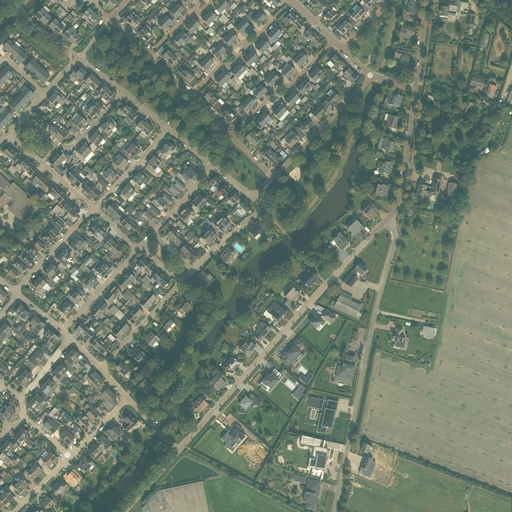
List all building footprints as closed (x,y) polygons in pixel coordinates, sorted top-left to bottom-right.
[(118,2),(115,0),(111,0),(106,5),(111,10),(118,2)] [(142,10),(144,8),(146,6),(147,7),(151,2),(148,0),(142,0),(141,0),(139,0),(136,4),(139,8),(142,10)] [(181,3),(177,0),(173,0),(178,5),(174,9),(180,14),(184,10),(179,5),(181,3)] [(223,0),(221,0),(218,4),(224,9),(228,5),(223,0)] [(323,9),(325,11),(330,6),(327,4),(325,6),(323,4),(325,2),(323,0),(322,0),(316,6),(318,8),(316,9),(320,12),(323,9)] [(370,7),(373,4),(369,0),(365,0),(364,2),(365,3),(362,6),(368,12),(371,8),(370,7)] [(409,0),(406,13),(409,14),(414,15),(416,8),(415,8),(417,2),(415,1),(415,0),(409,0)] [(448,18),(449,16),(456,17),(457,13),(460,13),(461,2),(455,1),(455,4),(452,4),(448,4),(446,5),(446,8),(441,7),(440,17),(444,17),(443,21),(448,22),(448,18)] [(224,9),(218,4),(214,8),(220,13),(224,9)] [(35,16),(40,21),(47,14),(50,11),(46,7),(44,7),(43,6),(40,9),(39,8),(36,12),(38,14),(35,16)] [(329,18),(330,20),(337,14),(335,11),(333,13),(331,11),(333,9),(330,6),(325,11),(328,13),(324,17),(327,20),(329,18)] [(359,7),(354,12),(360,17),(363,14),(364,15),(368,12),(362,6),(359,8),(359,7)] [(176,18),(180,14),(174,9),(170,13),(164,7),(162,9),(170,16),(171,14),(176,18)] [(87,20),(94,13),(90,9),(87,11),(85,9),(80,14),(87,20)] [(168,18),(170,16),(162,9),(160,11),(166,17),(162,21),(168,26),(172,22),(168,18)] [(216,17),(211,11),(206,16),(212,21),(216,17)] [(260,12),(256,16),(262,22),(266,18),(260,12)] [(351,17),(348,19),(354,25),(358,22),(357,21),(360,17),(354,12),(350,16),(351,17)] [(94,13),(87,20),(92,25),(89,27),(92,29),(98,22),(96,20),(99,18),(94,13)] [(126,21),(129,24),(135,19),(131,14),(130,15),(127,13),(122,19),(125,22),(126,21)] [(291,13),(286,18),(288,20),(288,24),(291,26),(293,24),(299,18),(296,15),(295,16),(291,13)] [(47,14),(40,21),(44,25),(51,18),(47,14)] [(226,23),(228,21),(229,20),(223,14),(220,17),(226,23)] [(206,16),(202,20),(208,26),(212,21),(206,16)] [(257,26),(262,22),(256,16),(252,21),(257,26)] [(220,17),(218,20),(224,25),(226,23),(220,17)] [(299,18),(293,24),(297,27),(296,28),(299,30),(295,35),(297,37),(301,33),(306,29),(303,26),(304,25),(301,22),(302,21),(299,18)] [(345,21),(341,25),(347,31),(350,27),(351,28),(354,25),(348,19),(347,18),(344,20),(345,21)] [(132,29),(135,32),(141,26),(139,24),(139,23),(135,19),(129,24),(133,28),(132,29)] [(55,20),(49,27),(53,31),(60,24),(55,20)] [(190,24),(196,30),(200,25),(194,20),(190,24)] [(244,20),(244,21),(240,25),(245,30),(250,26),(244,20)] [(498,22),(489,20),(487,27),(493,28),(494,25),(497,26),(498,22)] [(164,31),(168,26),(162,21),(158,25),(164,31)] [(64,28),(60,24),(53,31),(58,36),(64,28)] [(196,30),(190,24),(186,28),(192,34),(196,30)] [(236,29),(241,35),(245,30),(240,25),(236,29)] [(343,34),(347,31),(341,25),(333,33),(338,38),(339,37),(341,39),(344,35),(343,34)] [(140,34),(143,38),(149,32),(144,28),(143,28),(141,26),(135,32),(139,35),(140,34)] [(411,39),(412,39),(412,35),(413,35),(415,29),(402,26),(400,32),(402,33),(401,37),(411,39)] [(63,35),(68,40),(75,33),(77,31),(73,27),(71,29),(70,28),(63,35)] [(272,32),(277,38),(282,33),(276,28),(272,32)] [(306,29),(301,33),(307,39),(308,38),(311,41),(317,35),(313,32),(312,33),(309,30),(308,31),(306,29)] [(18,33),(17,32),(15,30),(8,37),(11,39),(13,36),(14,37),(18,33)] [(153,36),(149,32),(143,38),(147,41),(145,42),(149,46),(155,40),(153,37),(153,36)] [(182,32),(178,36),(184,42),(188,38),(182,32)] [(272,32),(267,36),(273,42),(277,38),(272,32)] [(82,39),(75,33),(68,40),(72,44),(75,42),(77,44),(82,39)] [(232,33),(228,37),(233,42),(238,38),(232,33)] [(489,35),(483,34),(482,41),(481,44),(486,45),(487,41),(489,42),(490,38),(488,38),(489,35)] [(229,47),(233,42),(228,37),(226,35),(222,39),(224,41),(223,41),(229,47)] [(317,35),(311,41),(315,44),(314,45),(317,48),(322,43),(319,39),(320,38),(317,35)] [(179,46),(184,42),(178,36),(174,40),(179,46)] [(198,40),(194,36),(192,38),(197,43),(200,45),(204,41),(201,38),(198,40)] [(7,51),(14,45),(9,40),(3,47),(7,51)] [(264,40),(260,44),(265,50),(270,46),(264,40)] [(220,45),(218,43),(217,43),(214,47),(216,49),(221,55),(226,50),(220,45)] [(265,50),(260,44),(255,49),(261,54),(265,50)] [(7,51),(12,55),(18,49),(14,45),(7,51)] [(271,56),(275,59),(275,60),(279,56),(281,53),(279,51),(274,46),(271,48),(275,52),(271,56)] [(312,54),(308,51),(305,47),(302,50),(309,57),(312,54)] [(18,49),(12,55),(16,59),(23,53),(18,49)] [(167,61),(172,55),(168,51),(167,52),(165,49),(159,55),(162,59),(163,58),(167,61)] [(217,59),(221,55),(216,49),(211,53),(217,59)] [(400,63),(399,68),(406,70),(409,57),(406,56),(407,52),(396,50),(394,57),(401,59),(400,63)] [(252,52),(248,56),(253,62),(258,58),(252,52)] [(334,66),(340,60),(336,56),(337,55),(334,52),(328,58),(330,60),(329,61),(334,66)] [(23,53),(16,59),(21,64),(27,57),(23,53)] [(297,57),(303,63),(307,59),(302,53),(297,57)] [(172,55),(167,61),(170,65),(169,66),(173,69),(179,63),(176,61),(177,60),(172,55)] [(253,62),(248,56),(243,61),(249,66),(251,65),(253,67),(255,64),(253,62)] [(208,57),(204,61),(209,67),(214,63),(208,57)] [(299,67),(303,63),(297,57),(293,62),(299,67)] [(30,71),(36,64),(32,60),(26,67),(30,71)] [(205,71),(209,67),(204,61),(200,65),(195,60),(193,62),(195,65),(200,69),(201,68),(205,71)] [(340,60),(334,66),(337,68),(335,70),(339,74),(341,71),(347,65),(344,62),(343,63),(340,60)] [(180,68),(180,69),(177,73),(180,76),(181,75),(185,78),(190,73),(193,70),(185,63),(180,68)] [(30,71),(35,75),(41,69),(36,64),(30,71)] [(240,64),(236,69),(242,74),(246,70),(248,72),(251,76),(253,73),(250,70),(245,66),(243,67),(240,64)] [(290,65),(285,69),(291,75),(295,71),(290,65)] [(347,79),(348,79),(353,73),(349,70),(351,69),(347,65),(341,71),(344,74),(343,74),(345,76),(342,78),(345,81),(347,79)] [(6,68),(1,73),(8,79),(12,75),(6,68)] [(313,73),(319,78),(323,74),(317,68),(313,73)] [(39,79),(45,73),(41,69),(35,75),(39,79)] [(71,75),(76,81),(80,84),(84,80),(82,78),(86,74),(81,69),(77,73),(75,71),(71,75)] [(242,74),(236,69),(231,73),(237,79),(242,74)] [(291,75),(285,69),(281,74),(287,79),(291,75)] [(48,70),(45,73),(39,79),(44,83),(50,77),(48,75),(50,72),(48,70)] [(232,80),(229,78),(230,78),(224,72),(219,77),(225,82),(227,84),(232,80)] [(8,79),(1,73),(0,74),(0,79),(4,83),(8,79)] [(190,73),(185,78),(188,82),(187,83),(190,86),(193,83),(195,85),(198,82),(194,78),(195,77),(190,73)] [(273,73),(269,78),(275,83),(279,79),(273,73)] [(313,73),(309,77),(314,83),(319,78),(313,73)] [(353,73),(348,79),(352,83),(353,82),(355,85),(361,79),(357,75),(356,76),(353,73)] [(89,87),(96,79),(92,75),(85,82),(86,83),(84,85),(88,88),(89,87)] [(225,82),(219,77),(215,81),(221,87),(225,82)] [(271,87),(275,83),(269,78),(265,82),(271,87)] [(101,83),(96,79),(89,87),(88,88),(92,91),(88,95),(91,98),(93,96),(95,93),(96,92),(94,90),(101,83)] [(473,79),(471,84),(483,87),(485,81),(473,79)] [(301,85),(307,91),(311,86),(305,81),(301,85)] [(492,96),(496,97),(499,88),(493,86),(494,84),(491,82),(486,96),(492,98),(492,96)] [(257,90),(263,95),(267,91),(261,85),(257,90)] [(301,85),(297,89),(302,95),(307,91),(301,85)] [(100,88),(96,92),(95,93),(93,96),(94,97),(98,97),(100,95),(103,98),(109,90),(105,86),(102,90),(100,88)] [(334,93),(330,97),(335,103),(339,99),(340,100),(345,95),(342,91),(337,86),(332,91),(334,93)] [(23,93),(29,99),(34,94),(27,88),(23,93)] [(205,98),(208,102),(214,96),(207,89),(200,96),(204,99),(205,98)] [(114,95),(109,90),(103,98),(107,102),(114,95)] [(263,95),(257,90),(253,94),(259,100),(263,95)] [(19,97),(25,103),(29,99),(23,93),(19,97)] [(55,93),(51,96),(59,104),(62,100),(63,101),(66,98),(61,94),(58,96),(55,93)] [(293,93),(289,97),(295,103),(299,98),(293,93)] [(384,103),(387,103),(387,104),(390,105),(399,107),(402,97),(399,96),(399,95),(398,95),(398,96),(390,93),(388,99),(385,98),(384,103)] [(50,102),(47,105),(53,110),(56,112),(58,110),(57,109),(61,105),(59,104),(51,96),(48,100),(50,102)] [(216,111),(222,105),(218,101),(218,100),(214,96),(208,102),(212,105),(211,106),(216,111)] [(15,102),(21,108),(25,103),(19,97),(15,102)] [(245,102),(251,107),(255,103),(249,97),(245,102)] [(295,103),(289,97),(285,101),(290,107),(295,103)] [(335,103),(330,97),(325,101),(322,103),(330,110),(333,107),(332,106),(335,103)] [(85,104),(88,107),(95,114),(99,110),(97,108),(99,106),(97,104),(93,100),(90,102),(88,101),(85,104)] [(21,108),(15,102),(10,106),(17,112),(21,108)] [(247,112),(251,107),(245,102),(241,106),(247,112)] [(484,110),(486,108),(490,109),(489,112),(490,112),(488,115),(485,116),(486,121),(494,120),(494,115),(490,115),(491,113),(494,113),(496,107),(492,106),(492,105),(485,102),(481,105),(484,110)] [(321,106),(316,111),(322,116),(325,113),(327,114),(330,110),(322,103),(320,105),(321,106)] [(121,112),(123,114),(126,117),(133,110),(130,107),(129,108),(126,106),(124,109),(122,107),(123,105),(117,111),(120,114),(121,112)] [(281,105),(277,109),(283,115),(287,111),(281,105)] [(83,110),(81,112),(86,117),(88,115),(92,118),(95,114),(88,107),(84,111),(83,110)] [(226,119),(231,113),(227,109),(226,109),(224,107),(218,113),(221,117),(223,116),(226,119)] [(278,119),(283,115),(277,109),(273,114),(278,119)] [(135,119),(136,118),(137,116),(135,114),(136,113),(133,110),(126,117),(132,122),(130,124),(133,126),(137,121),(135,119)] [(13,117),(11,115),(6,111),(2,115),(9,121),(11,120),(10,119),(13,117)] [(322,116),(316,111),(312,115),(313,116),(310,118),(316,124),(320,121),(319,120),(322,116)] [(39,124),(46,117),(40,112),(34,119),(39,124)] [(84,119),(86,117),(81,112),(79,115),(80,116),(76,120),(84,127),(87,123),(84,119)] [(231,113),(226,119),(229,122),(228,124),(232,127),(238,121),(235,118),(236,118),(231,113)] [(271,119),(265,113),(261,117),(267,123),(271,119)] [(9,121),(2,115),(0,117),(0,121),(5,125),(7,123),(8,123),(9,121)] [(306,122),(303,124),(309,130),(312,126),(313,127),(316,124),(310,118),(308,115),(304,119),(306,122)] [(385,126),(389,128),(396,130),(399,118),(388,115),(385,126)] [(46,117),(39,124),(45,130),(51,123),(46,117)] [(261,117),(257,122),(262,127),(267,123),(261,117)] [(76,120),(74,122),(72,119),(71,119),(67,123),(72,127),(76,131),(78,128),(80,130),(84,127),(76,120)] [(107,120),(104,124),(111,131),(115,127),(116,128),(118,126),(113,121),(111,123),(107,120)] [(137,121),(133,126),(135,128),(136,127),(142,132),(149,125),(145,122),(144,123),(142,121),(141,122),(140,123),(137,121)] [(58,123),(54,127),(49,132),(55,137),(62,130),(63,128),(59,123),(58,123)] [(111,131),(104,124),(100,128),(104,131),(102,134),(107,138),(109,136),(108,135),(111,131)] [(305,133),(309,130),(303,124),(299,129),(297,127),(295,129),(303,138),(306,134),(305,133)] [(149,125),(142,132),(147,136),(144,139),(148,142),(151,139),(150,139),(153,136),(151,133),(153,131),(150,129),(152,128),(149,125)] [(294,133),(290,138),(295,143),(299,140),(300,141),(303,138),(295,129),(293,132),(294,133)] [(62,130),(55,137),(61,142),(67,135),(62,130)] [(250,142),(255,137),(251,132),(250,133),(248,131),(242,137),(245,140),(246,139),(250,142)] [(92,136),(100,143),(103,140),(104,141),(107,138),(102,134),(99,136),(96,132),(92,136)] [(102,146),(100,143),(92,136),(89,140),(92,144),(90,146),(95,150),(96,152),(99,149),(102,146)] [(255,137),(250,142),(253,146),(252,147),(256,150),(261,144),(259,142),(260,141),(255,137)] [(287,142),(284,145),(290,151),(293,148),(292,147),(295,143),(290,138),(286,141),(287,142)] [(385,151),(393,153),(396,143),(388,141),(388,139),(384,138),(381,148),(385,150),(385,151)] [(133,144),(129,148),(137,154),(140,151),(140,150),(142,148),(134,140),(132,143),(133,144)] [(166,144),(162,148),(170,155),(176,148),(169,143),(167,145),(166,144)] [(84,145),(80,149),(88,156),(91,152),(93,153),(95,150),(90,146),(88,148),(84,145)] [(9,159),(15,152),(10,147),(8,148),(6,146),(1,152),(9,159)] [(122,153),(127,157),(130,155),(133,158),(137,154),(129,148),(126,151),(125,150),(122,153)] [(162,155),(160,157),(165,162),(166,163),(169,161),(167,160),(171,156),(170,155),(162,148),(159,152),(162,155)] [(266,148),(260,154),(263,158),(264,156),(268,160),(273,154),(269,150),(268,150),(266,148)] [(76,156),(79,159),(83,163),(86,160),(84,159),(88,156),(80,149),(77,152),(78,154),(76,156)] [(59,151),(54,157),(61,163),(66,158),(59,151)] [(21,157),(15,152),(9,159),(14,164),(21,157)] [(73,153),(70,156),(77,162),(79,160),(79,159),(76,156),(73,153)] [(121,156),(118,160),(125,167),(128,163),(125,160),(127,157),(122,153),(120,156),(121,156)] [(181,153),(177,158),(175,160),(178,163),(184,156),(181,153)] [(282,159),(278,156),(277,155),(276,157),(273,154),(268,160),(266,161),(270,165),(273,168),(282,159)] [(150,160),(158,167),(160,169),(164,165),(163,164),(165,162),(160,157),(158,160),(154,156),(150,160)] [(61,163),(54,157),(49,162),(56,168),(55,169),(57,171),(60,167),(58,166),(61,163)] [(18,163),(15,167),(10,172),(13,175),(17,170),(19,171),(21,168),(25,171),(32,164),(26,159),(20,165),(18,163)] [(82,162),(79,160),(77,162),(74,165),(77,168),(82,162)] [(114,164),(113,163),(111,165),(118,172),(121,170),(121,171),(125,167),(118,160),(114,164)] [(161,170),(160,169),(158,167),(150,160),(147,164),(148,165),(145,167),(153,174),(156,172),(158,173),(161,170)] [(182,169),(184,171),(193,178),(195,176),(196,177),(198,175),(194,172),(196,169),(188,162),(182,169)] [(379,172),(389,175),(389,173),(390,174),(392,169),(391,169),(392,164),(385,162),(385,164),(379,162),(377,169),(380,169),(379,172)] [(32,164),(25,171),(30,176),(37,169),(32,164)] [(103,170),(106,173),(113,179),(117,176),(116,175),(118,172),(111,165),(109,167),(107,166),(103,170)] [(66,177),(72,182),(78,175),(73,170),(66,177)] [(86,177),(89,179),(94,173),(91,171),(86,177)] [(139,173),(135,176),(143,184),(146,180),(148,182),(149,182),(152,178),(148,175),(147,176),(142,171),(140,173),(139,173)] [(181,184),(183,181),(176,175),(171,171),(169,173),(177,180),(175,182),(174,181),(172,184),(180,192),(183,189),(184,190),(185,188),(181,184)] [(176,175),(183,181),(186,184),(190,179),(191,180),(193,178),(184,171),(180,175),(178,173),(176,175)] [(97,176),(94,173),(89,179),(91,181),(97,176)] [(101,175),(99,178),(101,180),(104,182),(106,180),(110,183),(113,179),(106,173),(102,177),(101,175)] [(38,186),(45,179),(39,174),(33,181),(38,186)] [(8,187),(10,184),(0,175),(0,208),(0,209),(10,198),(16,204),(11,210),(24,222),(37,208),(24,196),(26,195),(13,183),(8,187)] [(78,175),(72,182),(77,187),(84,180),(78,175)] [(417,194),(418,194),(417,197),(418,199),(421,200),(423,198),(424,195),(425,195),(425,194),(431,195),(438,196),(441,180),(442,176),(434,175),(434,179),(432,187),(426,186),(418,185),(417,194)] [(145,186),(143,184),(135,176),(132,180),(136,183),(133,186),(139,191),(141,188),(142,189),(145,186)] [(211,189),(214,193),(218,188),(216,186),(220,182),(215,177),(210,183),(207,186),(211,189)] [(45,179),(38,186),(44,191),(50,184),(45,179)] [(83,189),(88,194),(95,187),(89,182),(83,189)] [(455,200),(458,184),(449,183),(446,199),(455,200)] [(166,186),(164,189),(171,195),(173,197),(178,193),(179,194),(180,192),(172,184),(168,188),(166,186)] [(127,185),(124,189),(132,196),(135,192),(139,196),(141,193),(139,191),(133,186),(131,188),(127,185)] [(377,185),(375,194),(380,195),(381,194),(386,196),(389,186),(382,185),(382,186),(377,185)] [(55,198),(61,191),(55,186),(49,193),(55,198)] [(94,200),(100,192),(95,187),(88,194),(94,200)] [(218,188),(214,193),(219,198),(221,195),(223,197),(230,191),(225,187),(222,190),(219,187),(218,188)] [(126,202),(132,196),(124,189),(120,193),(121,194),(119,196),(125,201),(126,202)] [(169,197),(171,195),(164,189),(162,191),(165,193),(163,195),(164,197),(162,199),(168,205),(170,202),(171,203),(173,201),(169,197)] [(61,191),(55,198),(60,203),(67,196),(61,191)] [(234,205),(236,203),(240,199),(235,194),(232,197),(229,195),(224,200),(227,203),(229,201),(234,205)] [(195,199),(202,206),(206,202),(207,202),(209,200),(203,195),(201,197),(199,195),(195,199)] [(154,199),(152,202),(158,208),(161,210),(163,208),(165,206),(166,207),(168,205),(162,199),(160,197),(158,199),(159,200),(157,202),(154,199)] [(191,208),(197,213),(199,211),(200,212),(204,207),(202,206),(195,199),(191,203),(193,206),(191,208)] [(62,208),(68,213),(75,206),(69,201),(62,208)] [(229,219),(238,209),(239,208),(241,210),(240,211),(244,214),(251,207),(245,201),(244,203),(242,201),(227,217),(229,219)] [(156,210),(158,208),(152,202),(150,204),(151,205),(147,209),(147,210),(156,218),(158,216),(159,216),(161,214),(156,210)] [(116,204),(115,205),(112,203),(106,210),(111,215),(118,208),(120,207),(117,204),(116,204)] [(78,219),(75,217),(80,211),(75,206),(68,213),(65,216),(68,219),(71,219),(74,222),(78,219)] [(370,221),(377,215),(369,206),(362,212),(370,221)] [(123,213),(118,208),(111,215),(117,221),(123,213)] [(194,215),(195,216),(197,213),(191,208),(189,210),(187,208),(182,212),(190,219),(194,215)] [(154,220),(156,218),(147,210),(146,212),(147,213),(145,216),(143,214),(141,212),(139,215),(146,221),(149,224),(151,221),(153,219),(154,220)] [(179,221),(185,227),(186,228),(189,226),(186,223),(190,219),(182,212),(178,217),(181,219),(179,221)] [(218,221),(226,229),(230,224),(227,221),(229,219),(227,217),(223,214),(221,216),(222,217),(218,221)] [(65,222),(59,217),(57,215),(56,215),(54,217),(55,218),(53,220),(56,223),(54,225),(59,231),(60,231),(65,226),(63,225),(65,222)] [(146,221),(139,215),(137,217),(144,223),(146,221)] [(121,224),(126,229),(132,222),(127,217),(121,224)] [(211,227),(217,232),(219,230),(222,233),(226,229),(218,221),(216,219),(212,224),(211,223),(209,225),(211,227)] [(356,220),(356,221),(355,219),(352,222),(350,224),(346,228),(347,229),(351,233),(354,237),(364,228),(361,225),(356,220)] [(176,224),(180,227),(183,230),(185,227),(179,221),(176,224)] [(132,222),(126,229),(132,234),(138,227),(132,222)] [(254,238),(255,237),(262,231),(260,230),(263,228),(258,222),(255,224),(256,225),(249,231),(254,238)] [(57,233),(59,231),(54,225),(53,224),(46,231),(53,237),(55,239),(59,234),(57,233)] [(89,232),(95,237),(101,230),(96,225),(89,232)] [(215,235),(217,232),(211,227),(210,226),(208,228),(209,229),(205,233),(206,234),(213,241),(217,237),(215,235)] [(167,236),(172,241),(179,234),(173,229),(167,236)] [(107,235),(101,230),(95,237),(100,242),(107,235)] [(40,239),(45,243),(48,246),(53,241),(51,240),(53,237),(46,231),(41,235),(42,236),(40,238),(40,239)] [(81,238),(88,243),(88,244),(90,242),(91,241),(84,234),(81,237),(81,238)] [(184,239),(179,234),(172,241),(178,246),(184,239)] [(199,240),(200,241),(205,245),(207,243),(209,245),(213,241),(206,234),(202,239),(201,238),(199,240)] [(333,241),(331,242),(334,245),(336,244),(338,246),(339,246),(342,249),(349,243),(340,234),(333,241)] [(33,244),(33,245),(39,250),(41,252),(45,247),(43,245),(45,243),(40,239),(40,238),(39,237),(32,244),(33,244)] [(88,243),(81,238),(79,240),(76,238),(73,242),(80,248),(83,244),(85,246),(88,243)] [(109,251),(116,244),(110,238),(104,245),(109,251)] [(70,252),(75,256),(77,254),(81,253),(82,251),(80,248),(73,242),(69,246),(73,250),(70,252)] [(98,248),(101,245),(98,243),(95,246),(90,242),(88,244),(96,251),(98,248)] [(103,258),(108,262),(109,263),(111,260),(109,259),(113,254),(115,256),(122,249),(116,244),(109,251),(110,251),(103,258)] [(180,251),(186,256),(192,249),(187,244),(180,251)] [(24,250),(33,258),(34,259),(38,254),(37,252),(39,250),(33,245),(30,247),(28,246),(24,250)] [(235,254),(232,252),(228,248),(219,257),(227,265),(233,258),(232,257),(235,254)] [(192,249),(186,256),(191,261),(198,254),(192,249)] [(20,259),(22,261),(27,265),(29,267),(33,262),(31,260),(33,258),(24,250),(22,252),(24,255),(20,259)] [(66,260),(68,259),(71,261),(75,256),(70,252),(68,255),(63,250),(60,254),(66,260)] [(58,265),(63,269),(69,263),(66,260),(60,254),(56,258),(60,263),(58,265)] [(90,258),(86,262),(84,264),(86,266),(87,266),(90,262),(92,260),(90,258)] [(105,265),(108,262),(103,258),(101,260),(101,261),(97,265),(106,273),(110,269),(105,265)] [(143,258),(137,265),(142,270),(149,263),(143,258)] [(19,264),(16,268),(19,271),(22,274),(27,269),(25,268),(27,265),(22,261),(20,259),(17,263),(19,264)] [(60,272),(62,274),(65,271),(63,269),(58,265),(56,268),(51,263),(47,267),(57,276),(60,272)] [(149,263),(142,270),(148,275),(154,268),(149,263)] [(351,273),(343,282),(350,288),(358,279),(355,276),(358,272),(362,275),(367,269),(359,263),(354,269),(355,269),(351,273)] [(16,268),(12,264),(9,267),(12,270),(8,274),(14,280),(19,275),(17,273),(19,271),(16,268)] [(97,264),(91,271),(95,275),(98,273),(103,277),(106,273),(97,265),(97,264)] [(46,278),(53,285),(55,283),(53,280),(57,276),(47,267),(43,272),(48,276),(46,278)] [(137,276),(139,273),(136,270),(134,268),(131,271),(137,276)] [(300,279),(300,278),(299,279),(305,285),(306,286),(308,287),(312,283),(312,282),(314,281),(317,278),(309,269),(305,272),(306,273),(300,279)] [(93,278),(95,275),(91,271),(88,273),(84,277),(94,286),(97,282),(93,278)] [(158,283),(164,276),(159,271),(152,278),(158,283)] [(208,276),(203,271),(195,279),(201,284),(204,287),(213,278),(209,274),(208,276)] [(128,272),(123,277),(130,284),(135,278),(128,272)] [(157,295),(163,288),(165,287),(166,288),(168,288),(170,285),(170,284),(168,283),(170,281),(164,276),(158,283),(151,290),(157,295)] [(40,277),(36,281),(43,288),(47,284),(51,288),(53,285),(46,278),(44,281),(40,277)] [(90,290),(94,286),(84,277),(81,281),(79,279),(76,282),(79,284),(83,288),(86,286),(90,290)] [(125,289),(130,284),(123,277),(118,283),(125,289)] [(43,288),(36,281),(32,285),(36,289),(34,292),(42,299),(46,295),(43,292),(41,294),(39,292),(43,288)] [(81,299),(82,300),(85,296),(84,295),(85,295),(81,291),(83,288),(79,284),(72,291),(74,292),(81,299)] [(109,292),(116,299),(121,293),(114,287),(109,292)] [(285,297),(292,303),(300,294),(292,288),(285,297)] [(81,299),(74,292),(72,291),(66,297),(71,302),(73,299),(77,303),(81,299)] [(116,299),(109,292),(104,298),(111,304),(116,299)] [(150,292),(145,297),(152,304),(157,298),(150,292)] [(362,306),(358,304),(350,301),(352,297),(341,292),(336,302),(333,301),(330,306),(359,320),(362,314),(359,312),(362,306)] [(191,305),(189,304),(191,302),(187,298),(185,296),(179,302),(180,303),(174,308),(178,312),(181,310),(184,313),(191,305)] [(59,303),(60,303),(70,313),(74,309),(69,304),(71,302),(66,297),(64,300),(63,299),(59,303)] [(152,304),(145,297),(139,303),(146,309),(152,304)] [(95,307),(102,313),(108,308),(101,301),(95,307)] [(66,317),(70,313),(60,303),(57,306),(54,303),(51,307),(59,315),(61,312),(66,317)] [(20,305),(18,308),(15,306),(13,309),(15,311),(15,312),(17,314),(15,317),(18,319),(25,309),(20,305)] [(284,316),(283,315),(286,312),(277,305),(270,313),(274,317),(273,317),(278,321),(282,317),(283,317),(284,317),(284,316)] [(102,313),(95,307),(90,313),(97,319),(102,313)] [(136,307),(131,312),(138,319),(143,313),(136,307)] [(25,309),(18,319),(20,321),(22,318),(25,320),(30,314),(25,309)] [(336,318),(327,310),(322,316),(331,324),(336,318)] [(138,319),(131,312),(126,318),(133,324),(138,319)] [(164,326),(163,328),(167,331),(170,328),(171,327),(170,327),(173,323),(175,325),(178,321),(175,318),(173,320),(167,315),(160,322),(164,326)] [(5,320),(9,323),(12,326),(14,323),(8,317),(5,320)] [(33,330),(40,321),(35,317),(30,323),(32,325),(30,328),(33,330)] [(322,326),(326,322),(321,317),(319,320),(315,317),(312,320),(312,319),(309,322),(310,322),(310,323),(316,329),(320,324),(322,326)] [(33,330),(36,333),(38,334),(40,336),(45,331),(43,329),(45,325),(40,321),(33,330)] [(122,321),(117,327),(124,333),(129,328),(122,321)] [(256,332),(258,334),(255,338),(260,342),(271,330),(262,322),(257,327),(259,329),(256,332)] [(76,330),(82,335),(88,328),(82,323),(76,330)] [(1,329),(10,336),(12,334),(9,331),(11,329),(5,324),(1,329)] [(103,327),(105,330),(109,333),(111,330),(105,325),(103,327)] [(422,332),(433,335),(434,327),(423,325),(422,332)] [(96,339),(91,344),(96,349),(103,342),(98,338),(105,330),(103,327),(98,333),(94,337),(96,339)] [(124,333),(117,327),(112,333),(119,339),(124,333)] [(88,328),(82,335),(87,341),(94,333),(93,333),(88,328)] [(402,329),(396,328),(395,334),(394,333),(393,340),(403,342),(404,335),(401,335),(402,329)] [(10,336),(1,329),(0,329),(0,336),(3,339),(5,337),(8,339),(10,336)] [(16,329),(13,332),(19,337),(22,334),(19,332),(16,329)] [(45,331),(40,336),(42,338),(42,339),(47,343),(54,334),(49,330),(47,333),(45,331)] [(151,347),(159,339),(156,336),(155,336),(150,332),(144,339),(149,343),(148,344),(151,347)] [(47,343),(48,345),(49,346),(52,343),(54,345),(59,338),(54,334),(47,343)] [(103,342),(96,349),(102,354),(104,356),(107,353),(105,351),(108,347),(103,342)] [(243,353),(244,352),(248,355),(256,347),(251,342),(248,345),(245,342),(239,350),(243,353)] [(286,365),(289,362),(291,364),(300,353),(298,351),(300,349),(294,343),(290,349),(288,351),(283,356),(284,358),(282,361),(286,365)] [(37,347),(30,354),(40,362),(44,357),(38,352),(40,350),(37,347)] [(130,355),(137,362),(138,362),(139,362),(140,362),(141,362),(142,361),(144,359),(143,358),(146,355),(144,353),(144,354),(136,347),(134,350),(135,351),(130,355)] [(80,356),(74,350),(72,351),(71,350),(68,353),(69,354),(77,363),(80,360),(78,358),(80,356)] [(30,354),(28,357),(29,357),(27,359),(27,360),(25,362),(29,365),(31,363),(35,367),(40,362),(30,354)] [(69,364),(67,366),(74,373),(76,370),(73,367),(75,365),(77,363),(69,354),(64,359),(69,364)] [(351,386),(354,367),(355,364),(353,364),(354,358),(345,356),(343,367),(338,366),(336,377),(337,377),(335,383),(351,386)] [(229,368),(234,372),(232,373),(226,372),(225,377),(230,378),(231,375),(233,375),(235,373),(240,368),(237,366),(239,363),(235,359),(234,361),(231,358),(223,367),(227,370),(229,368)] [(9,370),(12,373),(15,369),(12,367),(11,368),(8,367),(9,366),(6,364),(0,371),(0,374),(3,377),(9,370)] [(62,364),(57,369),(65,378),(70,373),(72,375),(74,373),(67,366),(65,368),(62,364)] [(83,368),(87,373),(89,372),(92,369),(87,364),(83,368)] [(125,367),(120,364),(116,368),(124,376),(127,373),(129,374),(133,370),(127,365),(125,367)] [(22,370),(19,373),(28,381),(32,376),(30,373),(34,369),(29,365),(24,370),(25,371),(24,372),(22,370)] [(52,378),(56,382),(59,385),(61,383),(61,382),(65,378),(57,369),(52,373),(54,376),(52,378)] [(86,381),(87,380),(89,382),(88,383),(91,385),(99,377),(95,372),(92,375),(89,372),(87,373),(83,377),(86,381)] [(24,386),(28,381),(19,373),(17,376),(19,378),(16,381),(15,380),(11,384),(16,388),(21,383),(24,386)] [(147,393),(153,386),(145,379),(148,376),(145,373),(138,380),(141,383),(137,387),(142,391),(144,390),(147,393)] [(275,377),(271,373),(267,378),(266,377),(265,378),(259,385),(265,390),(268,386),(271,389),(277,382),(278,383),(283,378),(278,373),(275,377)] [(302,375),(299,378),(306,384),(313,376),(310,373),(306,378),(302,375)] [(213,386),(218,391),(221,387),(222,388),(226,383),(221,379),(221,378),(217,375),(211,383),(214,386),(213,386)] [(95,390),(98,393),(101,389),(99,386),(104,382),(99,377),(91,385),(93,388),(94,387),(95,389),(95,390)] [(57,387),(59,385),(56,382),(54,384),(49,379),(45,384),(53,392),(56,390),(55,390),(58,388),(57,387)] [(53,392),(45,384),(40,388),(42,391),(40,393),(43,396),(48,401),(50,399),(49,397),(53,392)] [(297,400),(298,401),(303,395),(301,393),(305,389),(301,385),(299,387),(300,388),(294,395),(297,398),(297,399),(298,399),(297,400)] [(101,399),(104,402),(112,393),(108,389),(104,392),(101,389),(98,393),(101,396),(100,396),(102,399),(101,399)] [(111,404),(113,401),(117,398),(112,393),(104,402),(106,404),(108,402),(110,404),(111,404)] [(38,394),(33,399),(41,407),(48,401),(43,396),(41,398),(38,394)] [(245,410),(250,404),(260,407),(261,402),(255,401),(257,399),(251,394),(247,398),(246,397),(244,399),(243,400),(244,401),(243,402),(242,401),(239,404),(241,406),(239,413),(245,414),(245,410)] [(195,409),(199,413),(203,409),(202,408),(203,408),(204,409),(208,404),(201,398),(198,402),(197,401),(193,406),(196,408),(195,409)] [(41,407),(33,399),(28,403),(30,405),(28,407),(31,409),(32,408),(34,410),(36,407),(39,410),(41,407)] [(11,417),(16,413),(12,408),(14,405),(11,401),(8,403),(8,402),(5,404),(7,407),(5,409),(11,417)] [(96,409),(94,407),(89,403),(85,407),(89,412),(87,414),(93,421),(98,416),(96,414),(98,412),(96,409)] [(96,409),(98,412),(100,414),(104,410),(100,405),(96,409)] [(13,418),(11,417),(5,409),(4,408),(1,410),(3,413),(2,414),(8,422),(13,418)] [(55,408),(50,414),(53,416),(58,410),(55,408)] [(334,412),(332,411),(332,409),(328,408),(328,410),(326,410),(324,416),(321,415),(320,420),(323,420),(322,426),(326,427),(325,428),(327,428),(328,427),(331,428),(334,412)] [(43,422),(48,415),(45,412),(40,419),(43,422)] [(80,416),(76,421),(84,430),(89,425),(85,421),(87,418),(83,414),(81,412),(78,414),(80,416)] [(127,423),(123,427),(127,432),(131,427),(132,428),(137,422),(133,417),(132,418),(129,415),(124,420),(127,423)] [(43,426),(48,430),(56,421),(51,417),(43,426)] [(59,423),(56,421),(48,430),(53,434),(56,430),(59,432),(64,426),(59,422),(59,423)] [(229,434),(227,432),(221,439),(226,444),(224,445),(228,449),(238,438),(241,441),(245,437),(239,432),(242,429),(237,425),(230,432),(231,432),(229,434)] [(64,441),(72,432),(69,429),(67,432),(65,430),(67,428),(64,426),(59,432),(61,434),(59,437),(62,439),(61,439),(63,441),(64,441)] [(72,432),(64,441),(69,445),(75,438),(76,436),(74,435),(77,431),(79,433),(81,431),(77,426),(75,429),(72,432)] [(120,438),(125,434),(118,427),(116,429),(114,427),(110,432),(108,430),(105,433),(109,437),(108,437),(113,442),(118,437),(120,438)] [(29,433),(28,433),(23,428),(19,433),(27,440),(35,447),(39,443),(36,440),(34,443),(29,439),(30,438),(27,435),(29,433)] [(13,441),(18,446),(21,448),(27,440),(19,433),(14,438),(15,439),(13,441)] [(95,460),(99,457),(105,451),(111,445),(103,436),(97,442),(98,443),(95,446),(95,445),(89,451),(90,452),(89,454),(95,460)] [(302,436),(300,444),(312,447),(314,438),(302,436)] [(8,441),(4,445),(12,453),(14,451),(11,449),(14,445),(16,448),(18,446),(13,441),(11,443),(8,441)] [(364,444),(361,451),(367,454),(369,449),(372,450),(373,448),(370,446),(364,444)] [(9,455),(12,453),(4,445),(3,446),(2,445),(0,447),(0,448),(1,449),(0,449),(0,450),(5,455),(7,453),(9,455)] [(319,447),(314,446),(311,459),(313,459),(313,460),(316,460),(314,468),(324,470),(326,463),(327,457),(326,457),(328,449),(322,448),(319,447)] [(44,454),(46,456),(53,463),(58,459),(55,456),(57,454),(51,448),(47,452),(46,451),(44,454)] [(5,459),(10,464),(14,467),(21,460),(18,458),(14,462),(7,456),(5,459)] [(42,457),(38,461),(42,466),(45,464),(49,467),(53,463),(46,456),(44,459),(42,457)] [(361,467),(368,470),(372,459),(365,456),(361,467)] [(85,472),(93,465),(85,457),(82,460),(83,460),(77,466),(81,470),(82,469),(85,472)] [(34,466),(31,468),(38,475),(42,471),(40,468),(42,466),(38,461),(36,460),(32,464),(34,466)] [(38,475),(31,468),(29,471),(27,469),(22,473),(29,480),(31,477),(34,480),(38,475)] [(63,476),(68,481),(69,480),(74,484),(79,480),(82,477),(73,469),(71,472),(72,472),(70,474),(67,472),(63,476)] [(131,470),(124,476),(134,486),(140,479),(131,470)] [(20,480),(18,482),(24,489),(29,485),(26,482),(29,480),(22,473),(18,478),(20,480)] [(318,496),(319,490),(314,489),(316,483),(308,481),(306,493),(305,495),(304,499),(308,500),(306,509),(313,511),(317,496),(318,496)] [(24,489),(18,482),(15,485),(13,483),(9,487),(14,492),(16,490),(20,493),(24,489)] [(51,489),(55,493),(56,491),(59,494),(64,489),(66,491),(69,488),(63,482),(60,484),(58,482),(51,489)] [(208,511),(202,482),(158,491),(142,509),(142,511),(208,511)] [(5,492),(3,494),(9,501),(14,497),(11,495),(14,492),(9,487),(7,486),(3,490),(5,492)] [(0,502),(1,502),(2,503),(5,506),(9,501),(3,494),(0,497),(0,496),(0,502)] [(47,496),(40,503),(46,510),(53,502),(56,505),(58,502),(53,497),(51,500),(47,496)]
